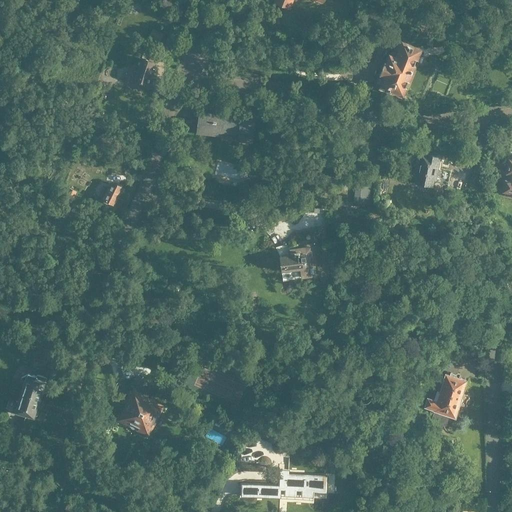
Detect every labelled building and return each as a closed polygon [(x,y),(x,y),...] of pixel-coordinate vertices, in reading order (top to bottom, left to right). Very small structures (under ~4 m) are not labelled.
[(275,0),(275,3),(291,9),(294,0),(314,0),(322,3),(323,0),(275,0)] [(147,37),(159,43),(163,35),(151,29),(147,37)] [(389,53),(380,75),(384,76),(380,85),(403,94),(421,48),(402,40),(401,43),(396,41),(391,54),(389,53)] [(132,80),(148,85),(150,77),(152,77),(157,78),(158,73),(154,72),(155,69),(153,68),(155,63),(141,58),(137,70),(135,70),(132,80)] [(238,141),(252,143),(255,113),(243,112),(242,115),(215,112),(215,115),(200,113),(198,133),(221,135),(221,133),(239,135),(238,141)] [(501,155),(511,153),(511,142),(500,143),(501,155)] [(437,159),(421,156),(420,158),(418,158),(418,157),(418,156),(417,155),(417,154),(416,154),(415,154),(414,153),(413,153),(413,154),(412,154),(411,154),(410,155),(410,156),(410,157),(409,157),(409,158),(411,175),(413,175),(417,176),(416,182),(431,185),(432,184),(447,187),(451,170),(435,167),(437,159)] [(497,176),(511,179),(511,158),(509,158),(509,159),(503,158),(501,169),(506,170),(506,171),(502,170),(502,171),(498,170),(497,176)] [(511,179),(497,176),(496,181),(499,181),(497,190),(502,191),(503,192),(504,192),(503,197),(511,198),(511,179)] [(353,202),(371,205),(372,197),(369,196),(371,183),(368,183),(368,180),(356,179),(353,202)] [(101,198),(114,204),(122,187),(112,182),(109,188),(107,187),(101,198)] [(63,199),(71,203),(77,192),(68,188),(63,199)] [(281,259),(282,259),(284,280),(288,279),(302,277),(314,276),(314,274),(314,275),(313,267),(311,247),(299,248),(299,252),(290,253),(290,256),(289,245),(287,245),(285,245),(282,245),(276,247),(280,255),(281,259)] [(22,388),(41,395),(47,377),(43,376),(45,371),(37,368),(35,375),(28,373),(27,375),(22,388)] [(435,412),(433,420),(434,420),(435,423),(436,424),(438,425),(440,425),(441,425),(443,425),(444,423),(446,424),(449,415),(455,416),(459,402),(461,402),(462,401),(462,399),(461,395),(466,379),(445,373),(439,390),(437,389),(434,399),(427,397),(424,407),(433,410),(433,411),(435,412)] [(118,420),(149,435),(164,406),(145,396),(151,385),(141,379),(135,390),(134,390),(118,420)] [(41,395),(22,388),(18,401),(16,400),(16,401),(9,399),(6,408),(35,417),(35,416),(37,415),(38,411),(37,410),(37,408),(39,409),(43,398),(41,397),(41,395)] [(247,443),(253,446),(259,436),(252,432),(247,443)] [(279,486),(242,484),(241,496),(250,496),(269,497),(314,499),(314,492),(326,492),(327,476),(304,475),(304,478),(288,477),(289,474),(288,474),(288,472),(280,471),(279,486)]
